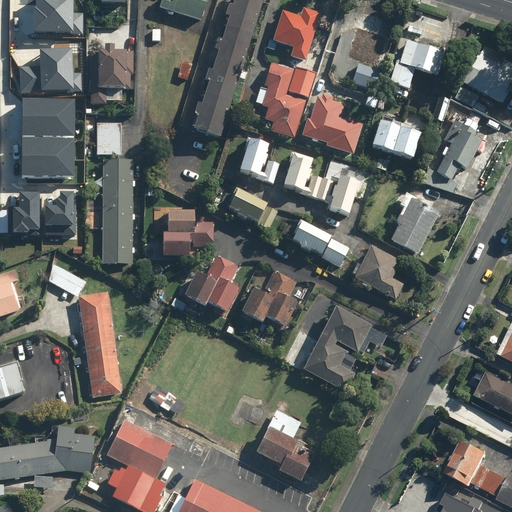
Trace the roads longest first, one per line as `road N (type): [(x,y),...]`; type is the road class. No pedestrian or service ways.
road 1 (secondary): [(511,198),(416,387)]
road 2 (secondary): [(416,387),(352,511)]
road 3 (unknown): [(282,511),(174,459)]
